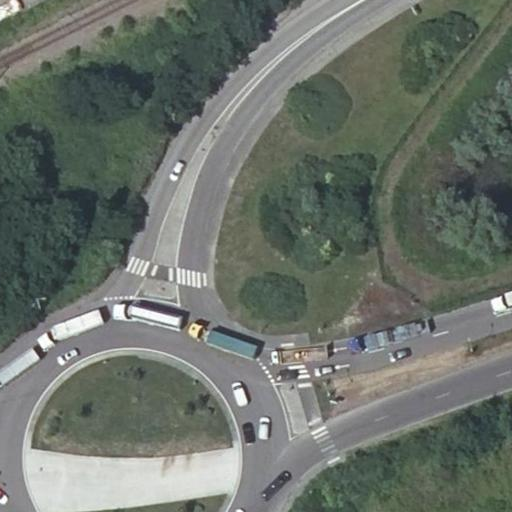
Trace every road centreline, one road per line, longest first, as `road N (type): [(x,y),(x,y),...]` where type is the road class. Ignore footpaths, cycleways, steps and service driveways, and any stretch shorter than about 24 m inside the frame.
road 1 (trunk): [(511,306),(368,351),(293,363),(220,362)]
road 2 (trunk): [(253,493),(323,443),(511,365)]
road 3 (tertiary): [(232,99),(185,155),(136,264),(96,325)]
road 4 (tertiary): [(195,342),(190,246),(232,99)]
road 5 (tertiary): [(232,99),(273,58),(355,0)]
road 6 (secondary): [(253,493),(254,419),(220,362)]
